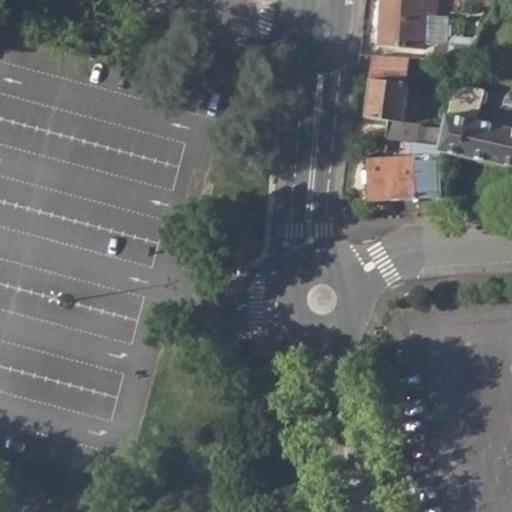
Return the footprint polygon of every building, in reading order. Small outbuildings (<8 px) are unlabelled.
[(381,0),(379,44),(427,47),(434,41),(436,0),(381,0)] [(435,59),(463,61),(475,40),(447,38),(447,47),(435,46),(435,59)] [(377,73),(408,75),(409,57),(373,55),(371,73),(377,73)] [(416,142),(439,145),(443,130),(419,126),(420,123),(405,122),(409,85),(407,85),(408,75),(377,73),(376,80),(372,80),(366,117),(384,120),(381,137),(409,141),(416,142)] [(439,151),(511,168),(511,128),(447,114),(443,130),(439,145),(439,147),(439,151)] [(368,184),(369,202),(443,198),(439,151),(439,147),(439,145),(416,142),(409,141),(410,157),(366,159),(367,169),(368,184)]
